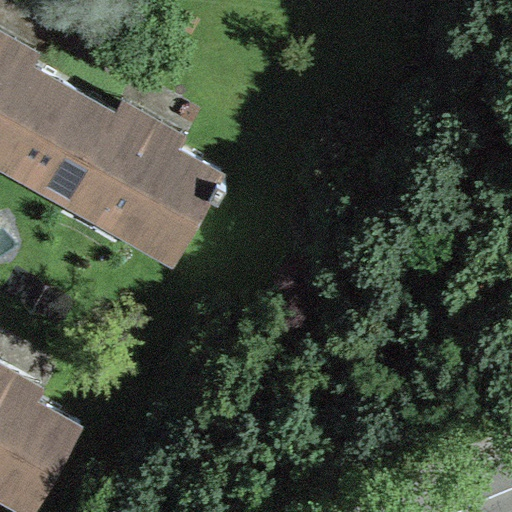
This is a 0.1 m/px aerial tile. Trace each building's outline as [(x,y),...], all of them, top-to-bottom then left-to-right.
[(453,35),(472,0),(471,0),(443,0),(430,23),(453,35)] [(0,150),(26,165),(72,83),(26,58),(20,69),(0,58),(0,150)] [(110,121),(117,109),(72,83),(26,165),(78,195),(88,186),(111,199),(122,205),(120,219),(174,249),(220,167),(173,141),(166,152),(110,121)] [(239,377),(258,388),(284,344),(265,333),(239,377)] [(0,483),(32,503),(80,418),(31,392),(24,404),(0,390),(0,483)]
